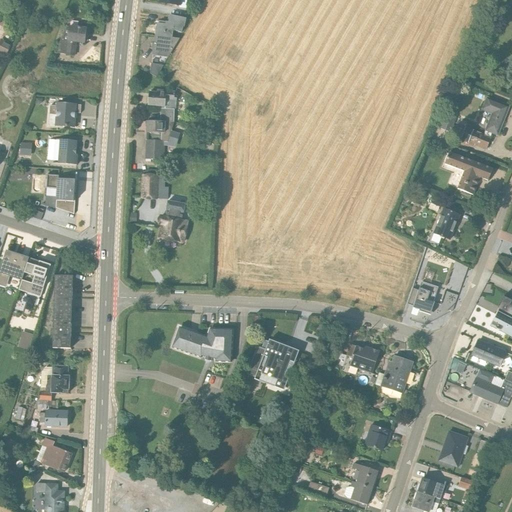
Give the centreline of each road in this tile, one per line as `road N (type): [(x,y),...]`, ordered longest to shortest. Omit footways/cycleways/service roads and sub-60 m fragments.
road 1 (residential): [(446,344),(286,305),(105,298)]
road 2 (secondary): [(126,0),(107,252)]
road 3 (secondary): [(105,298),(97,511)]
road 4 (unknown): [(112,375),(221,396),(239,360),(240,303)]
road 5 (residential): [(446,344),(511,188)]
